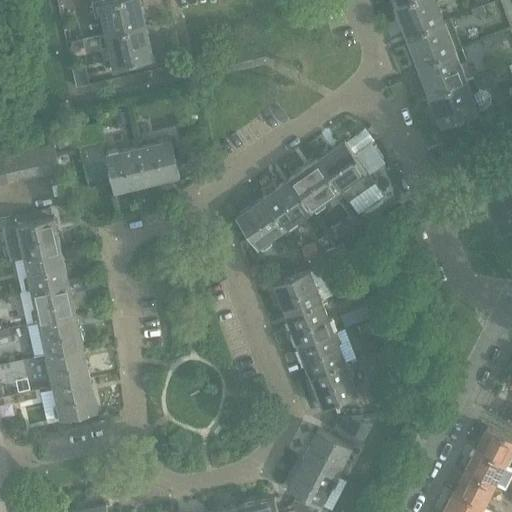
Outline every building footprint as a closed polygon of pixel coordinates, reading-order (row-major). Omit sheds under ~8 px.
[(102,15),(106,34),(106,35),(149,25),(149,24),(145,25),(139,0),(109,0),(101,2),(100,0),(92,0),(91,0),(95,17),(102,15)] [(408,0),(391,7),(391,8),(395,6),(406,35),(402,36),(402,37),(450,18),(444,20),(437,2),(441,0),(408,0)] [(483,5),(471,10),(474,17),(486,13),(483,5)] [(450,18),(402,37),(403,38),(406,36),(417,64),(414,66),(414,67),(462,48),(461,48),(455,50),(448,32),(454,29),(450,18)] [(106,35),(106,34),(99,36),(102,48),(109,46),(113,65),(106,66),(106,68),(156,57),(156,55),(152,56),(145,26),(149,26),(149,25),(106,35)] [(500,33),(494,35),(497,43),(503,41),(507,39),(504,31),(500,33)] [(494,35),(482,39),(485,47),(497,43),(494,35)] [(82,39),(70,42),(72,50),(84,47),(82,39)] [(462,48),(414,67),(414,68),(418,66),(429,94),(425,96),(425,97),(473,78),(473,77),(467,80),(460,62),(466,59),(462,48)] [(505,65),(494,69),(497,77),(508,72),(505,65)] [(87,75),(75,78),(76,85),(76,86),(89,83),(89,82),(87,75)] [(473,78),(425,97),(426,98),(429,96),(440,124),(436,126),(437,127),(445,124),(475,113),(485,109),(484,107),(478,110),(471,91),(477,89),(473,78)] [(124,111),(116,112),(118,123),(127,121),(124,111)] [(475,113),(445,124),(448,132),(478,121),(475,113)] [(141,140),(136,141),(146,183),(179,175),(171,138),(142,145),(141,140)] [(374,182),(345,140),(345,139),(317,159),(338,190),(339,189),(347,201),(374,182)] [(105,153),(113,190),(146,183),(136,141),(133,142),(134,147),(105,153)] [(453,168),(442,145),(441,142),(426,149),(440,180),(455,173),(453,168)] [(54,144),(41,147),(47,174),(60,171),(54,144)] [(41,147),(28,151),(34,177),(47,174),(41,147)] [(28,151),(15,153),(21,179),(34,177),(28,151)] [(15,153),(2,156),(8,182),(21,179),(15,153)] [(2,156),(0,156),(0,184),(8,182),(2,156)] [(317,159),(290,178),(312,209),(335,192),(338,196),(341,194),(338,190),(317,159)] [(290,178),(263,196),(285,227),(308,211),(311,215),(314,213),(312,209),(290,178)] [(235,216),(240,223),(257,247),(281,230),(284,234),(288,231),(285,227),(263,196),(235,216)] [(18,230),(24,258),(62,249),(54,216),(17,224),(17,225),(12,226),(13,231),(18,230)] [(313,243),(301,248),(306,259),(317,255),(313,243)] [(62,249),(24,258),(19,258),(20,263),(25,262),(31,289),(69,281),(62,249)] [(259,264),(250,268),(254,280),(263,276),(259,264)] [(273,282),(286,313),(321,299),(311,273),(315,271),(313,268),(309,269),(309,268),(273,282)] [(69,281),(31,289),(26,290),(27,295),(32,294),(38,322),(76,313),(69,281)] [(325,298),(321,299),(286,313),(298,344),(333,330),(322,303),(326,302),(325,298)] [(365,305),(353,310),(357,321),(370,316),(365,305)] [(83,345),(76,313),(38,322),(27,324),(34,356),(40,354),(83,345)] [(9,328),(0,330),(0,343),(12,340),(9,328)] [(333,330),(298,344),(310,375),(345,361),(349,360),(348,356),(344,357),(333,330)] [(90,377),(83,345),(40,354),(41,359),(46,358),(53,385),(90,377)] [(345,361),(310,375),(322,406),(358,393),(357,392),(361,390),(360,386),(356,388),(345,361)] [(386,385),(398,380),(391,364),(379,367),(386,385)] [(90,377),(53,385),(48,387),(49,391),(53,390),(60,419),(98,411),(90,377)] [(349,419),(343,429),(354,435),(359,425),(349,419)] [(511,439),(487,426),(476,448),(505,464),(511,450),(511,439)] [(318,427),(302,457),(337,475),(350,450),(354,452),(356,448),(351,446),(352,445),(318,427)] [(476,448),(464,470),(494,485),(505,464),(476,448)] [(286,487),(292,489),(321,504),(322,503),(327,505),(329,501),(324,499),(337,475),(302,457),(286,487)] [(464,470),(454,490),(483,505),(494,485),(464,470)] [(454,490),(444,510),(447,511),(480,511),(483,505),(454,490)] [(277,511),(274,496),(242,504),(244,511),(277,511)] [(295,499),(293,504),(298,511),(306,511),(309,506),(295,499)] [(107,511),(106,502),(74,509),(74,511),(107,511)]
